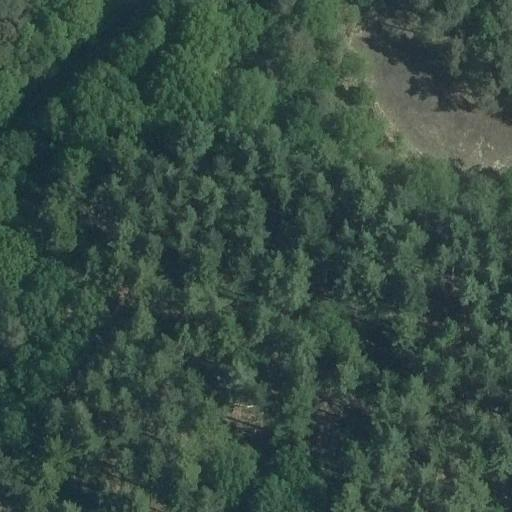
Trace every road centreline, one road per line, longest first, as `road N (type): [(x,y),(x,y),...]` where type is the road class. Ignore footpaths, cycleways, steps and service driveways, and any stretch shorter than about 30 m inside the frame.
road 1 (track): [(0,211),(511,444)]
road 2 (track): [(0,153),(184,0)]
